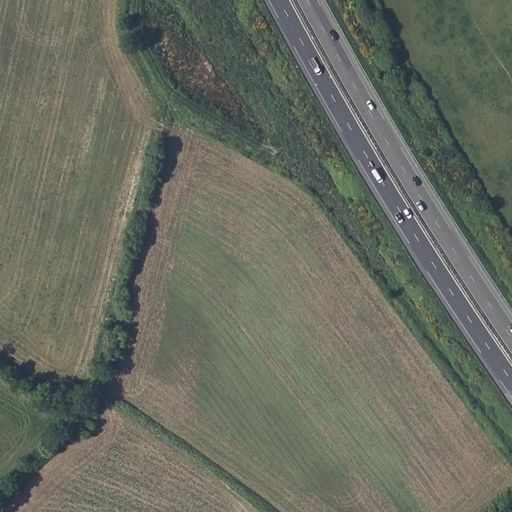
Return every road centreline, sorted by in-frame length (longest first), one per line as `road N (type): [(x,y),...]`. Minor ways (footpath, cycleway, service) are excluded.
road 1 (trunk): [(279,0),(421,246),(511,381)]
road 2 (trunk): [(511,338),(307,0)]
